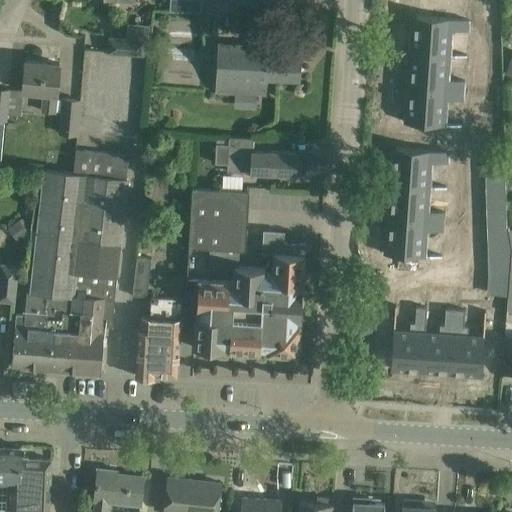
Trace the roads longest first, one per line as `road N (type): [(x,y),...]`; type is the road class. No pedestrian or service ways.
road 1 (unclassified): [(327,432),(357,0)]
road 2 (tertiary): [(327,432),(71,417)]
road 3 (tertiary): [(511,442),(327,432)]
